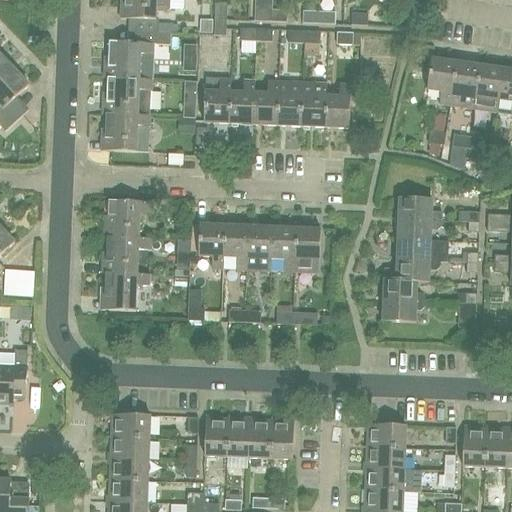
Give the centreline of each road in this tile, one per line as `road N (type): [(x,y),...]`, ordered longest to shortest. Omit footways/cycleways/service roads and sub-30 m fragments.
road 1 (residential): [(331,181),(62,174)]
road 2 (residential): [(80,365),(325,374)]
road 3 (residential): [(62,174),(57,312),(80,365)]
road 4 (residential): [(325,374),(511,381)]
road 5 (residential): [(69,0),(62,174)]
road 6 (residential): [(0,447),(74,449),(80,365)]
road 7 (residential): [(322,511),(325,374)]
